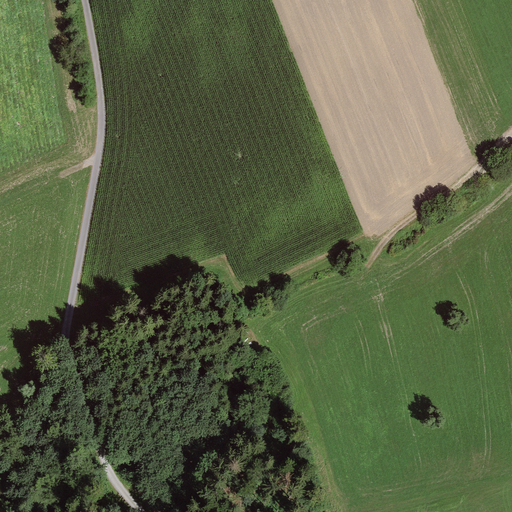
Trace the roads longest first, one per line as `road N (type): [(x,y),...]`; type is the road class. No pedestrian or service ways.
road 1 (track): [(84,0),(101,128),(68,358),(108,473),(139,511)]
road 2 (track): [(511,137),(370,264)]
